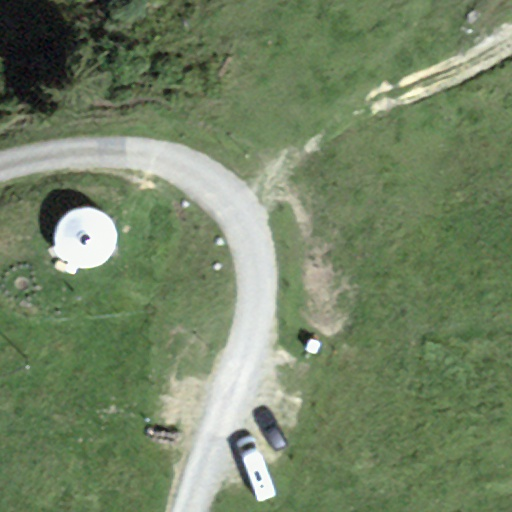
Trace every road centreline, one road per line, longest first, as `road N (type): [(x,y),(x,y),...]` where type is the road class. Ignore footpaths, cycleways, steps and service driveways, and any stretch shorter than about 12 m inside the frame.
road 1 (residential): [(198,491),(251,328),(255,269),(245,222),(203,178),(145,154),(72,152),(0,166)]
road 2 (track): [(511,44),(367,110),(235,207)]
